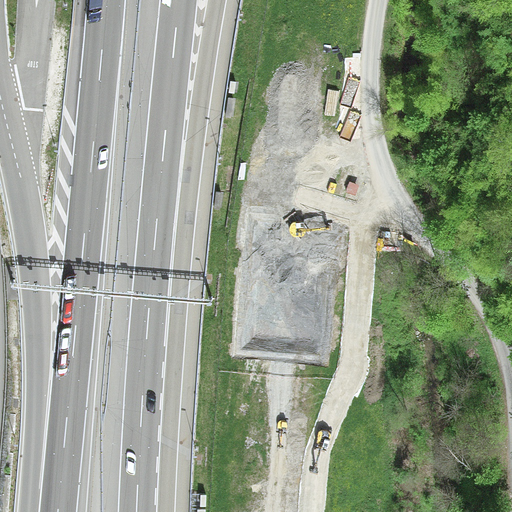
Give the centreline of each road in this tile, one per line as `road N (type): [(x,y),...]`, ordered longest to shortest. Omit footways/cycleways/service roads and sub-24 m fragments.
road 1 (motorway): [(108,0),(60,511)]
road 2 (motorway): [(0,105),(33,287),(39,379),(27,511)]
road 3 (unclassified): [(378,0),(369,90),(383,180),(407,220),(485,304),(511,361)]
road 4 (motorway): [(144,388),(182,302),(229,0)]
road 5 (motorway): [(144,388),(178,0)]
road 6 (motorway): [(137,511),(144,388)]
